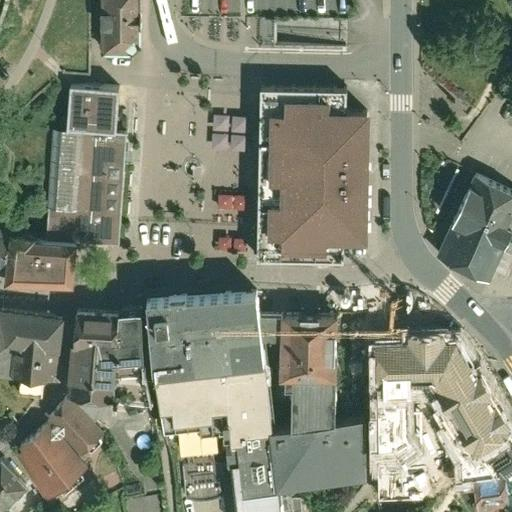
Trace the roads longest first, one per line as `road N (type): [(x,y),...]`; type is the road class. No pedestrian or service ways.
road 1 (residential): [(427,267),(141,285)]
road 2 (residential): [(141,285),(147,92),(162,0)]
road 3 (tertiary): [(401,63),(398,195),(405,237),(427,267)]
road 4 (residential): [(141,285),(0,283)]
